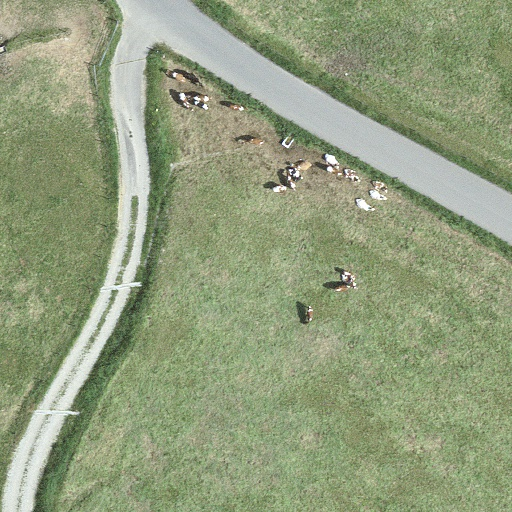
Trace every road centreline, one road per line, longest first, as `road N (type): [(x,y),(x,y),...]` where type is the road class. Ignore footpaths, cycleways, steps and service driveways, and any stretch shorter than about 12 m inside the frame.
road 1 (track): [(22,511),(24,464),(113,303),(134,228),(125,66),(157,14)]
road 2 (tertiary): [(146,0),(157,14),(511,220)]
